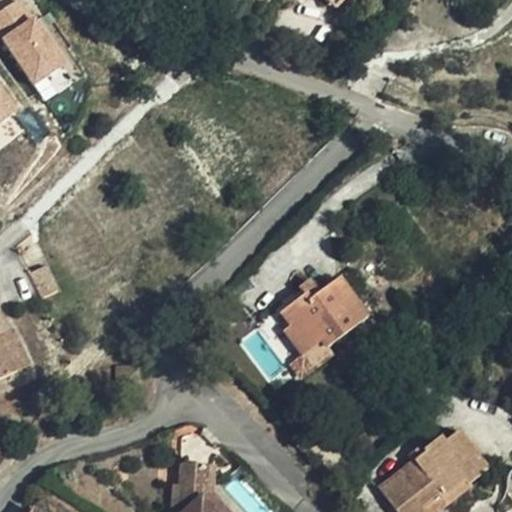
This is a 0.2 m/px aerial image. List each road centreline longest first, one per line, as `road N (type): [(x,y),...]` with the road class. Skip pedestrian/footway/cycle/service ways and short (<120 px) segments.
road 1 (residential): [(511,161),(380,111),(166,334),(179,411)]
road 2 (residential): [(179,411),(56,454),(20,477),(0,506)]
road 3 (unknown): [(380,111),(392,70),(404,61),(471,45),(511,15)]
road 4 (residential): [(306,511),(231,427),(179,411)]
